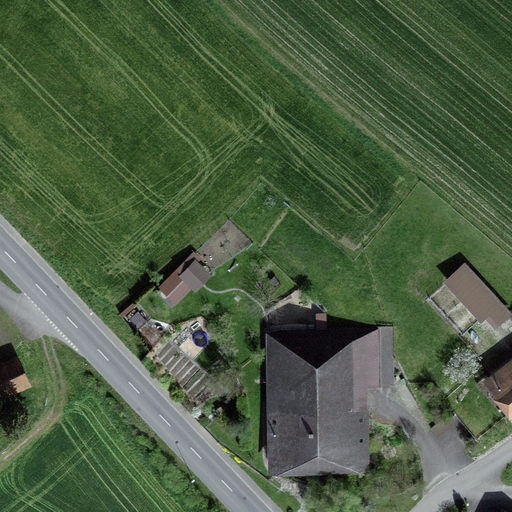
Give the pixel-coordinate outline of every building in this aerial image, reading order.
[(195,285),(207,274),(195,262),(189,268),(184,263),(179,269),(195,285)] [(496,302),(463,266),(448,280),(481,316),(496,302)] [(377,328),(282,329),(283,455),(351,454),(350,384),(392,383),(392,358),(378,358),(377,328)] [(0,392),(23,382),(25,386),(37,381),(25,355),(0,365),(0,392)] [(511,372),(500,383),(511,398),(511,372)]
